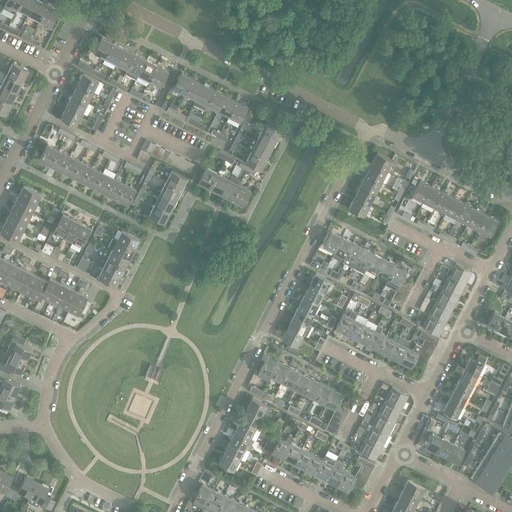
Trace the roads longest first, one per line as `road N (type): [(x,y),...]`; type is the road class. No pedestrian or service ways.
road 1 (residential): [(174,511),(366,132)]
road 2 (residential): [(366,132),(118,1),(99,2),(89,13),(56,75)]
road 3 (residential): [(424,152),(497,13)]
road 4 (residential): [(103,142),(131,155),(146,126),(206,158)]
